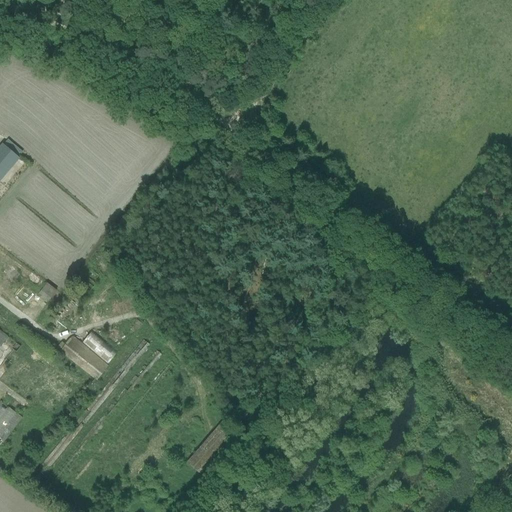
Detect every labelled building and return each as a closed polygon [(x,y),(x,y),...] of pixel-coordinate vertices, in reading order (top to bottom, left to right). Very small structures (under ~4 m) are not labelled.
[(0,148),(0,180),(19,158),(3,145),(0,148)] [(56,291),(46,284),(39,295),(48,302),(56,291)] [(130,331),(134,334),(141,325),(136,321),(134,324),(134,325),(130,331)] [(82,343),(108,364),(116,354),(91,332),(82,343)] [(96,381),(108,367),(72,337),(65,345),(61,343),(56,349),(96,381)] [(32,477),(37,481),(149,346),(144,341),(32,477)] [(44,487),(50,492),(160,359),(159,358),(161,356),(156,351),(151,357),(153,360),(148,366),(145,364),(44,487)] [(56,498),(62,503),(174,366),(168,361),(56,498)] [(0,402),(0,446),(21,418),(0,402)] [(200,475),(236,434),(223,422),(186,463),(200,475)]
